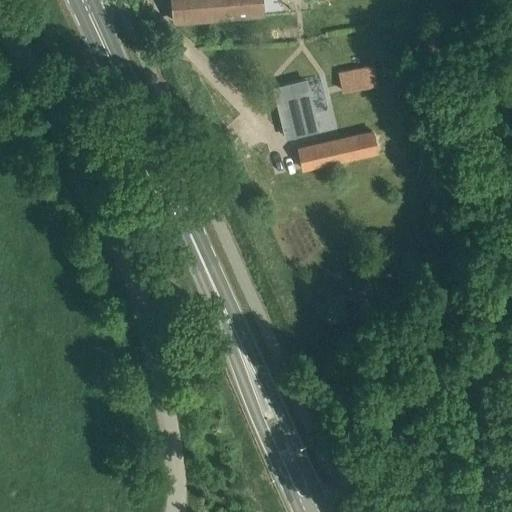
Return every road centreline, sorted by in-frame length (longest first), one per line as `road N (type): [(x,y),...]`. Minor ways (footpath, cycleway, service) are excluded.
road 1 (primary): [(313,511),(82,0)]
road 2 (unclassified): [(173,511),(162,401),(129,268),(99,199),(0,30)]
road 3 (unclassified): [(361,511),(511,489)]
